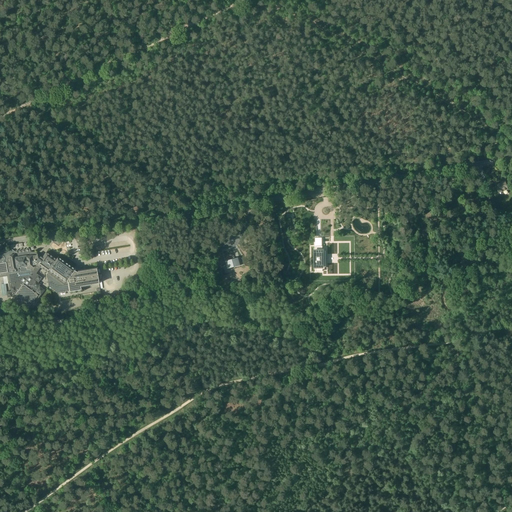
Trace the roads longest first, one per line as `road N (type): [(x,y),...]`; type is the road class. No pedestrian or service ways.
road 1 (track): [(511,324),(211,387),(23,511)]
road 2 (unclassified): [(0,242),(511,156)]
road 3 (track): [(0,119),(249,0)]
road 4 (track): [(275,0),(511,143)]
road 5 (track): [(199,211),(0,95)]
